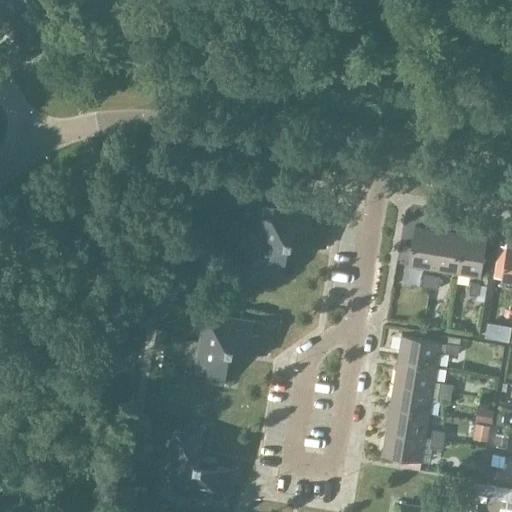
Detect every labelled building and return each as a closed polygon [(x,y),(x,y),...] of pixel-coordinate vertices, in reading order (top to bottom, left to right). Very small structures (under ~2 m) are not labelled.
[(325,215),(265,205),(255,265),(267,267),(266,274),(284,277),(288,257),(296,258),(298,243),(299,242),(327,246),(330,228),(323,227),(325,215)] [(235,220),(228,230),(237,237),(245,227),(235,220)] [(432,269),(438,230),(414,226),(407,265),(432,269)] [(455,273),(462,234),(438,230),(432,269),(455,273)] [(462,234),(455,273),(480,277),(486,238),(462,234)] [(511,279),(511,242),(507,241),(501,278),(511,279)] [(428,288),(431,275),(422,273),(420,286),(428,288)] [(431,275),(428,288),(437,289),(439,276),(431,275)] [(476,296),(479,283),(470,281),(468,294),(476,296)] [(271,323),(266,322),(206,313),(197,372),(208,374),(207,380),(226,383),(230,364),(238,365),(240,352),(240,350),(268,354),(271,335),(269,334),(271,323)] [(165,342),(167,329),(156,328),(154,340),(165,342)] [(398,360),(437,366),(440,342),(402,335),(398,360)] [(458,353),(459,345),(446,343),(445,351),(458,353)] [(433,390),(437,366),(398,360),(394,383),(433,390)] [(439,391),(451,393),(453,384),(440,382),(439,391)] [(429,414),(433,390),(394,383),(390,408),(429,414)] [(450,401),(451,393),(439,391),(437,399),(450,401)] [(485,434),(492,407),(474,403),(468,430),(485,434)] [(427,429),(429,414),(390,408),(386,431),(425,437),(431,438),(444,440),(445,432),(427,429)] [(232,490),(235,471),(216,468),(218,459),(203,457),(201,456),(205,428),(186,425),(185,432),(175,430),(165,490),(225,500),(226,489),(232,490)] [(421,461),(425,437),(386,431),(383,455),(421,461)] [(443,449),(444,440),(431,438),(430,447),(443,449)] [(136,447),(134,460),(145,462),(147,449),(136,447)] [(474,482),(473,485),(472,493),(493,498),(495,487),(474,482)]
